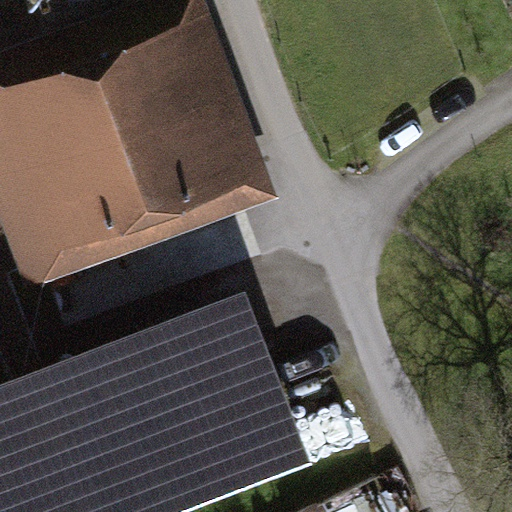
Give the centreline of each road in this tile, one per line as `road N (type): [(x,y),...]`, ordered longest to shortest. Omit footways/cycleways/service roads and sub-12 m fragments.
road 1 (residential): [(448,511),(324,229)]
road 2 (unclassified): [(324,229),(241,0)]
